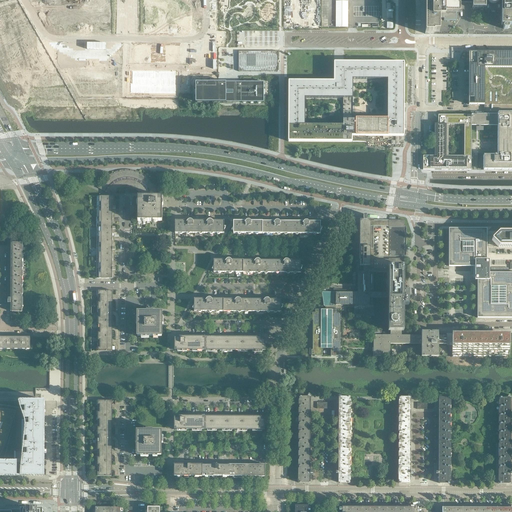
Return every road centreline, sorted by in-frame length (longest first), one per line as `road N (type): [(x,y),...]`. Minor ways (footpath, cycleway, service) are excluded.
road 1 (secondary): [(412,194),(202,149),(19,149)]
road 2 (secondary): [(49,160),(184,160),(419,206)]
road 3 (residential): [(401,35),(222,37),(227,45),(401,45)]
road 4 (residential): [(432,492),(432,415),(417,415),(416,492)]
road 5 (residential): [(332,491),(331,416),(318,416),(317,491)]
road 6 (tertiary): [(67,328),(67,489)]
road 7 (tertiary): [(75,489),(75,328)]
road 8 (residential): [(323,250),(339,213),(224,207)]
road 9 (tertiary): [(13,162),(63,286)]
road 10 (residential): [(417,174),(421,46)]
